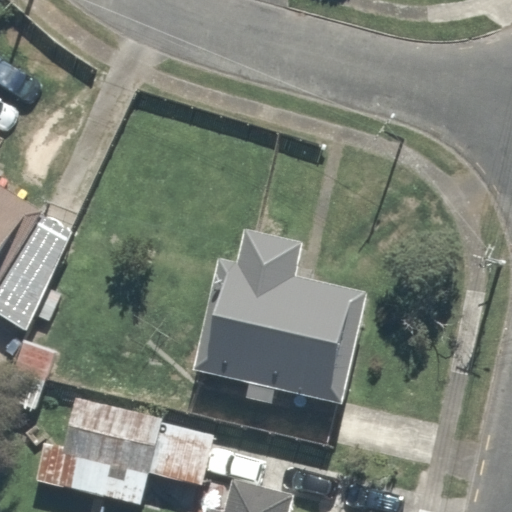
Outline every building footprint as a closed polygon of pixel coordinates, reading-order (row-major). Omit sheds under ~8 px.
[(0,190),(0,270),(33,208),(0,190)] [(354,292),(303,282),(311,239),(227,222),(218,265),(197,371),(333,398),(354,292)] [(0,414),(15,380),(0,373),(0,414)] [(60,383),(37,480),(139,504),(145,479),(196,492),(213,420),(162,408),(60,383)] [(289,511),(293,495),(207,477),(200,511),(289,511)]
